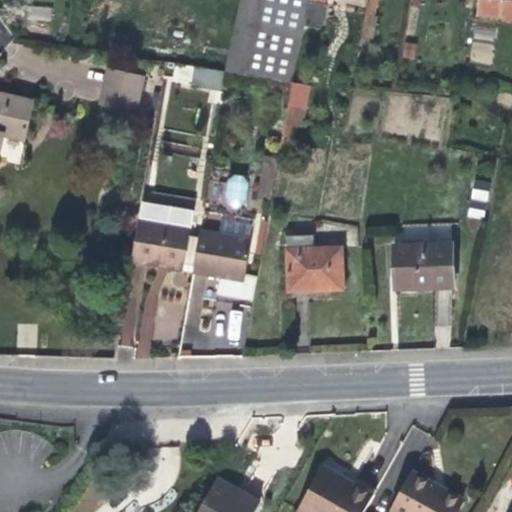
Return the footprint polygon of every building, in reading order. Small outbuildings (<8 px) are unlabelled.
[(309,0),(240,0),(225,72),(228,72),(292,82),(309,0)] [(377,16),(375,16),(378,0),(370,0),(363,34),(373,36),(377,16)] [(511,0),(478,0),(477,13),(511,17),(511,0)] [(228,72),(225,72),(167,62),(164,80),(225,90),(228,72)] [(135,111),(143,77),(109,69),(105,86),(108,87),(104,104),(135,111)] [(293,83),(286,119),(298,121),(300,111),(304,111),(309,86),(293,83)] [(0,133),(3,134),(24,139),(33,101),(0,93),(0,133)] [(298,127),(298,121),(286,119),(281,149),(293,151),(298,127)] [(229,174),(223,204),(242,208),(249,178),(229,174)] [(194,266),(201,230),(191,228),(194,210),(143,201),(132,261),(160,266),(161,261),(185,265),(194,266)] [(251,239),(201,230),(194,266),(193,273),(211,276),(219,277),(216,294),(241,298),(244,281),(245,276),(251,239)] [(286,236),(288,292),(314,291),(344,290),(343,247),(315,248),(314,235),(286,236)] [(394,246),(395,288),(425,288),(453,287),(452,244),(394,246)] [(184,271),(185,265),(161,261),(160,266),(170,268),(184,271)] [(140,314),(144,314),(151,269),(131,266),(119,344),(135,346),(140,314)] [(255,284),(244,281),(241,298),(241,299),(252,300),(255,284)] [(345,479),(322,466),(298,510),(301,511),(363,511),(373,495),(345,479)] [(457,511),(463,501),(435,485),(413,473),(391,511),(457,511)] [(216,481),(198,511),(255,511),(260,503),(241,492),(240,494),(233,490),(216,481)]
